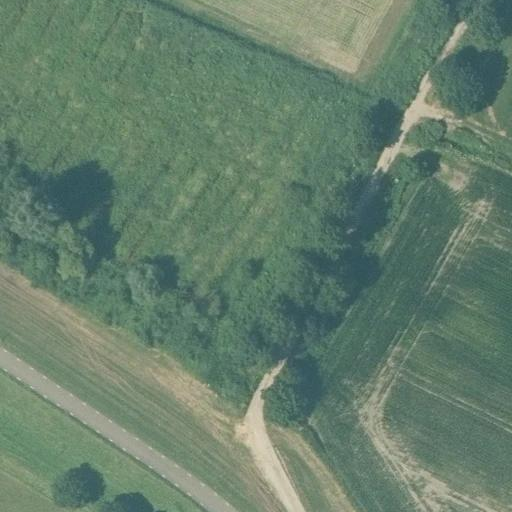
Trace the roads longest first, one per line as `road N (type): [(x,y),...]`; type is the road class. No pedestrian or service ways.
road 1 (track): [(296,511),(260,441),(256,411),(265,372),(472,0)]
road 2 (tertiary): [(218,511),(0,359)]
